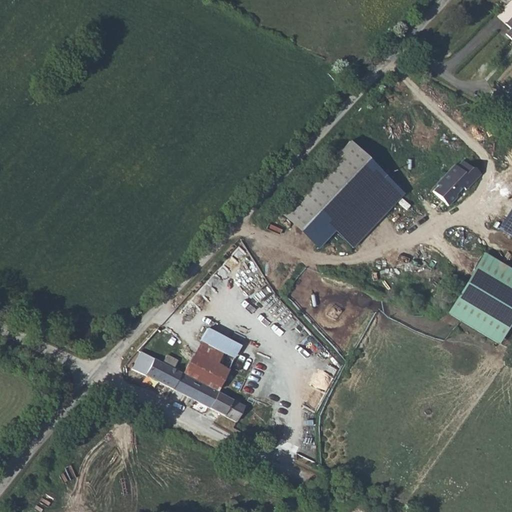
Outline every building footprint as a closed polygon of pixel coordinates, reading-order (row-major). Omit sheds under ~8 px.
[(354,63),(348,69),(351,73),(358,66),(354,63)] [(508,115),(511,107),(511,101),(495,93),(488,106),(508,115)] [(399,193),(347,143),(279,213),(316,247),(333,230),(349,246),(399,193)] [(458,154),(452,161),(461,168),(467,162),(458,154)] [(439,176),(430,186),(446,200),(454,191),(453,188),(460,181),(465,186),(479,169),(471,162),(467,162),(461,168),(451,159),(437,174),(439,176)] [(511,210),(501,228),(511,234),(511,210)] [(451,315),(502,344),(511,327),(511,267),(487,253),(451,315)] [(225,394),(231,383),(239,388),(256,354),(207,328),(200,339),(183,372),(216,390),(225,394)] [(141,350),(148,354),(155,347),(149,342),(141,350)] [(254,426),(263,408),(265,403),(239,388),(231,383),(225,394),(216,390),(183,372),(173,367),(177,360),(167,354),(162,361),(148,354),(141,350),(140,350),(131,366),(236,422),(238,418),(254,426)]
